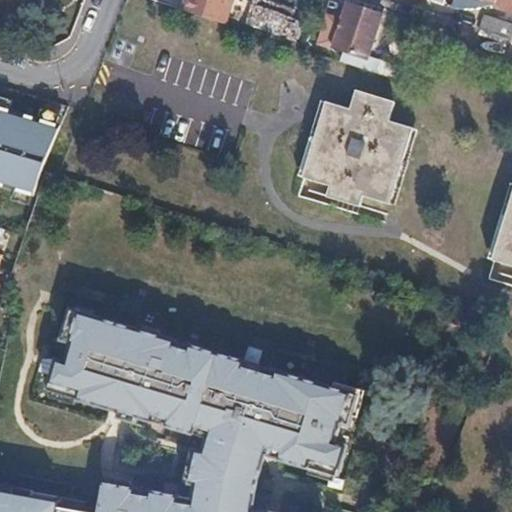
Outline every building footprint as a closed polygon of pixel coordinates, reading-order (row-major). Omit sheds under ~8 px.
[(189,0),(186,11),(230,25),(238,0),(189,0)] [(511,0),(495,0),(494,3),(511,8),(511,0)] [(380,12),(345,1),(342,12),(377,23),(380,12)] [(377,23),(342,12),(331,48),(366,59),(377,23)] [(511,34),(511,23),(483,14),(479,28),(510,39),(511,34)] [(326,125),(318,122),(299,177),(327,186),(324,194),(358,205),(361,195),(388,204),(410,131),(385,122),(391,104),(352,91),(345,111),(333,106),(326,125)] [(333,106),(324,104),(318,122),(326,125),(333,106)] [(0,186),(28,195),(37,169),(57,126),(0,108),(0,186)] [(511,191),(490,259),(511,266),(511,191)] [(97,500),(95,511),(281,511),(248,505),(254,477),(262,452),(335,473),(343,444),(334,441),(340,420),(347,422),(356,392),(274,369),(273,375),(241,366),(242,359),(143,330),(70,308),(62,339),(67,339),(62,360),(55,359),(49,389),(212,438),(203,465),(197,495),(102,476),(97,500)] [(95,511),(97,500),(0,480),(0,511),(95,511)]
